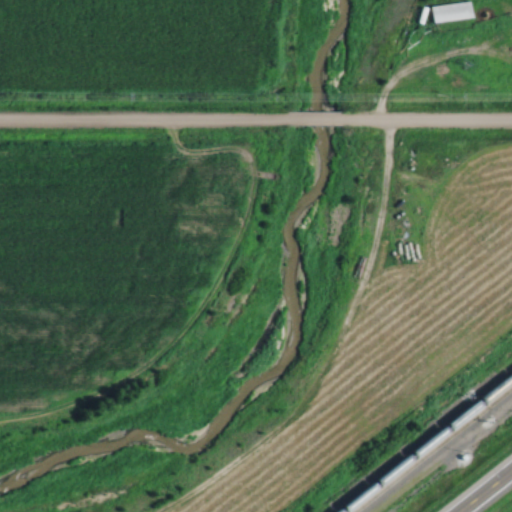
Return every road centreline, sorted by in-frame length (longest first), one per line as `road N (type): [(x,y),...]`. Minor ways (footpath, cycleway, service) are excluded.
road 1 (residential): [(285,117),(0,121)]
road 2 (residential): [(511,118),(337,117)]
